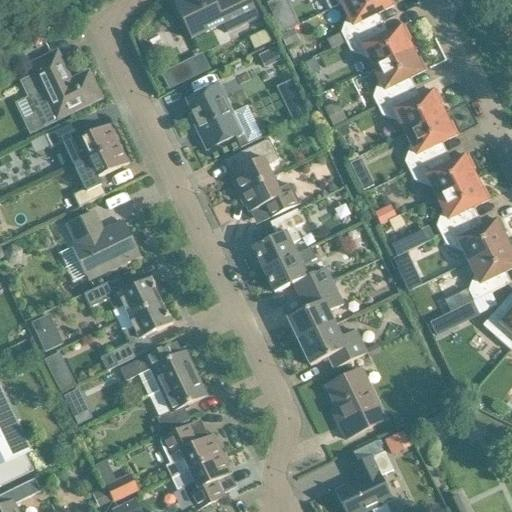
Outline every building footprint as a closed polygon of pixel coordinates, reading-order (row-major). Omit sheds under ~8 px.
[(227,34),(240,28),(259,19),(249,0),(220,0),(222,3),(216,6),(213,0),(176,0),(169,3),(177,20),(180,18),(191,41),(209,32),(223,26),(227,34)] [(279,0),(267,6),(281,35),(298,27),(284,0),(279,0)] [(342,5),(352,0),(324,0),(330,11),(342,5)] [(346,44),(377,28),(372,18),(394,7),(390,0),(352,0),(342,5),(347,16),(341,34),(346,44)] [(373,70),(412,51),(407,42),(411,40),(404,28),(383,38),(377,28),(346,44),(350,53),(368,59),(373,70)] [(265,31),(249,39),(254,51),(271,43),(265,31)] [(292,32),(281,37),(286,47),(297,42),(292,32)] [(265,69),(279,61),(274,50),(259,58),(265,69)] [(377,108),(409,93),(404,82),(426,71),(420,59),(416,60),(412,51),(373,70),(379,81),(373,99),(377,108)] [(37,77),(23,84),(38,115),(45,129),(58,123),(56,118),(69,112),(70,114),(82,108),(100,100),(88,74),(76,80),(75,84),(70,82),(57,54),(31,66),(37,77)] [(192,59),(161,75),(169,91),(200,76),(192,59)] [(290,78),(303,109),(317,104),(304,73),(290,78)] [(204,93),(186,102),(199,128),(196,130),(206,152),(224,143),(235,138),(241,150),(263,139),(247,107),(233,115),(232,112),(219,86),(204,93)] [(405,135),(443,116),(439,107),(443,105),(436,92),(414,103),(409,93),(377,108),(382,118),(400,124),(405,135)] [(346,122),(337,104),(325,110),(334,128),(346,122)] [(409,173),(441,157),(436,147),(458,136),(451,123),(448,125),(443,116),(405,135),(411,146),(405,163),(409,173)] [(74,167),(122,145),(116,132),(114,133),(110,126),(79,141),(71,124),(45,137),(50,148),(51,150),(63,144),(74,167)] [(346,127),(338,130),(342,138),(350,135),(346,127)] [(42,152),(50,148),(45,137),(37,141),(42,152)] [(238,196),(272,179),(267,167),(279,162),(269,141),(233,158),(239,171),(231,175),(234,182),(232,183),(238,196)] [(128,157),(122,145),(74,167),(85,190),(59,203),(65,215),(79,209),(88,205),(106,197),(98,180),(129,165),(126,158),(128,157)] [(437,199),(475,180),(471,171),(474,170),(468,157),(446,168),(441,157),(409,173),(414,182),(432,188),(437,199)] [(361,161),(350,166),(357,179),(367,174),(361,161)] [(272,179),(238,196),(244,208),(246,207),(249,214),(258,210),(264,223),(300,206),(290,185),(278,191),(272,179)] [(441,237),(473,222),(468,211),(490,201),(483,188),(480,189),(475,180),(437,199),(442,210),(436,228),(441,237)] [(138,185),(121,194),(125,203),(142,194),(138,185)] [(396,219),(390,207),(375,214),(381,227),(396,219)] [(263,272),(296,256),(291,246),(300,241),(295,229),(304,225),(297,211),(270,224),(277,238),(252,249),(263,272)] [(93,214),(75,222),(68,226),(77,246),(73,248),(89,281),(140,257),(123,223),(103,233),(93,214)] [(469,264),(507,245),(503,236),(506,234),(500,221),(478,232),(473,222),(441,237),(446,247),(464,253),(469,264)] [(245,245),(264,240),(260,227),(241,233),(245,245)] [(401,240),(391,245),(397,258),(407,253),(401,240)] [(0,249),(0,248),(0,260),(4,259),(8,266),(21,265),(23,251),(11,245),(2,253),(0,249)] [(507,245),(469,264),(474,275),(468,292),(473,303),(505,287),(500,276),(511,269),(511,253),(511,254),(507,245)] [(409,250),(413,266),(425,263),(421,247),(409,250)] [(305,296),(332,283),(325,270),(316,274),(310,262),(301,267),(296,256),(263,272),(274,295),(298,283),(305,296)] [(410,267),(406,256),(397,260),(402,270),(410,267)] [(129,319),(162,303),(151,280),(126,292),(120,279),(102,287),(84,296),(90,309),(109,301),(114,312),(124,308),(129,319)] [(299,344),(335,327),(329,314),(343,307),(332,283),(305,296),(299,299),(305,311),(287,320),(299,344)] [(470,305),(473,303),(468,292),(468,291),(445,303),(451,314),(470,305)] [(511,350),(511,305),(506,301),(483,327),(511,352),(511,350)] [(162,303),(129,319),(134,329),(124,333),(130,345),(112,354),(112,355),(104,358),(110,371),(136,359),(154,350),(148,337),(172,326),(162,303)] [(451,314),(457,327),(477,318),(470,305),(451,314)] [(335,327),(299,344),(310,368),(328,359),(334,371),(367,356),(355,333),(341,339),(335,327)] [(121,373),(114,377),(119,386),(126,383),(139,377),(149,398),(161,392),(196,375),(185,353),(162,364),(157,353),(139,362),(120,371),(121,373)] [(361,372),(345,379),(327,388),(343,422),(338,425),(345,441),(385,422),(361,372)] [(196,375),(161,392),(170,413),(156,420),(159,425),(149,430),(153,438),(163,433),(163,434),(172,430),(190,422),(183,408),(207,397),(196,375)] [(94,422),(79,390),(64,397),(79,429),(94,422)] [(0,488),(33,472),(24,453),(29,451),(28,450),(27,450),(0,393),(0,488)] [(180,437),(162,445),(171,465),(166,468),(167,469),(172,478),(171,479),(172,480),(189,472),(223,455),(217,443),(215,444),(212,437),(204,441),(198,428),(180,437)] [(404,431),(385,440),(393,456),(411,447),(404,431)] [(393,472),(384,454),(357,466),(364,479),(337,492),(346,511),(370,511),(392,502),(380,478),(393,472)] [(189,472),(172,480),(172,481),(177,492),(183,489),(193,510),(229,493),(223,480),(231,476),(228,469),(229,468),(223,455),(189,472)] [(131,477),(107,489),(114,503),(138,492),(131,477)] [(35,480),(0,497),(0,511),(16,511),(14,507),(41,493),(35,480)] [(112,505),(106,491),(92,497),(99,511),(112,505)]
